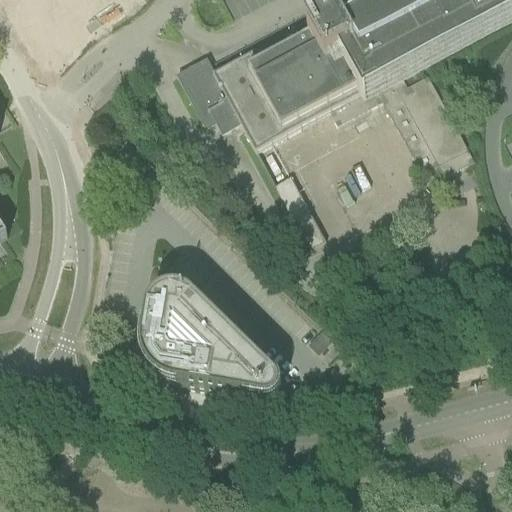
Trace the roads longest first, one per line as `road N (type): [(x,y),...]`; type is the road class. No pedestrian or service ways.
road 1 (tertiary): [(29,396),(170,445),(248,455),(353,444),(476,413)]
road 2 (residential): [(73,230),(48,128),(0,43)]
road 3 (residential): [(29,396),(69,331),(82,263),(73,230)]
road 4 (residential): [(73,230),(36,335),(29,396)]
